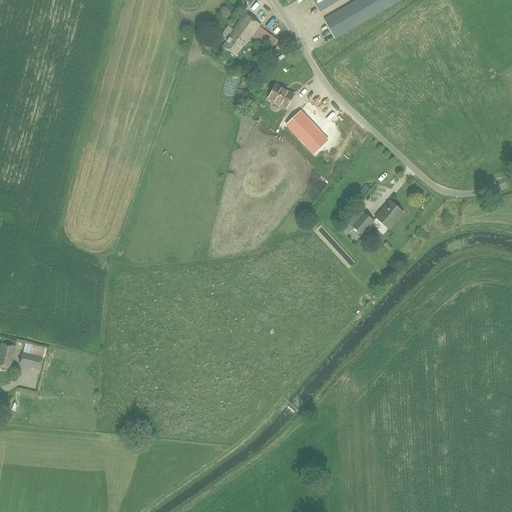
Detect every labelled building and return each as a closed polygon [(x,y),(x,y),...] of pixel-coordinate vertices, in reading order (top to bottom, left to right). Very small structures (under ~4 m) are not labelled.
[(312,0),(319,12),(340,0),(312,0)] [(357,0),(324,20),(335,39),(401,0),(357,0)] [(278,40),(259,26),(260,25),(245,14),(229,35),(230,36),(222,47),(235,57),(244,46),(252,36),(271,50),(278,40)] [(285,108),(293,94),(276,84),(268,98),(285,108)] [(330,106),(323,92),(316,95),(323,109),(330,106)] [(300,112),(286,125),(313,155),(328,141),(300,112)] [(388,229),(403,213),(390,202),(375,218),(388,229)] [(363,213),(358,208),(343,226),(349,232),(353,228),(362,235),(373,222),(363,213)] [(15,347),(16,340),(3,337),(2,344),(1,344),(0,349),(0,366),(10,368),(15,347)] [(24,350),(45,352),(46,342),(25,341),(24,350)] [(39,369),(42,356),(22,352),(19,365),(39,369)]
